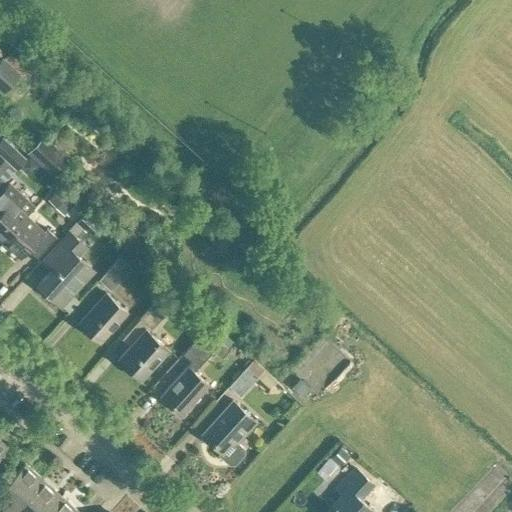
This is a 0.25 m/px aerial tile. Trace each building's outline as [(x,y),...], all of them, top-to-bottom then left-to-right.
[(0,90),(19,69),(0,51),(0,90)] [(15,168),(25,157),(1,135),(0,136),(0,154),(10,164),(0,174),(0,181),(1,183),(14,168),(15,168)] [(51,175),(67,157),(43,135),(26,152),(51,175)] [(0,239),(2,242),(26,215),(35,206),(26,198),(8,182),(0,190),(0,239)] [(63,214),(73,203),(57,188),(47,200),(63,214)] [(167,201),(160,208),(167,214),(173,207),(167,201)] [(26,215),(2,242),(20,257),(27,249),(37,257),(56,236),(46,227),(43,231),(26,215)] [(61,306),(93,270),(77,255),(85,246),(69,231),(41,261),(50,269),(37,284),(61,306)] [(110,289),(131,266),(120,256),(98,279),(110,289)] [(99,341),(126,311),(105,292),(78,322),(99,341)] [(162,292),(139,317),(150,328),(173,303),(162,292)] [(140,378),(167,348),(145,328),(118,358),(140,378)] [(227,349),(205,329),(182,353),(191,360),(159,395),(180,414),(208,384),(193,370),(213,349),(221,356),(227,349)] [(239,396),(265,368),(254,357),(228,385),(239,396)] [(301,396),(309,387),(299,377),(290,386),(301,396)] [(228,464),(234,464),(244,453),(244,447),(237,441),(255,420),(232,399),(201,433),(220,450),(217,454),(228,464)] [(339,446),(330,456),(337,464),(338,464),(348,454),(339,446)] [(328,456),(314,470),(324,479),(337,464),(329,457),(328,456)] [(0,511),(12,511),(42,478),(24,462),(0,488),(11,498),(0,509),(0,511)] [(371,511),(373,511),(359,498),(372,484),(354,467),(335,489),(341,494),(324,511),(371,511)] [(45,511),(61,495),(42,478),(12,511),(45,511)] [(61,495),(45,511),(78,511),(79,511),(61,495)]
